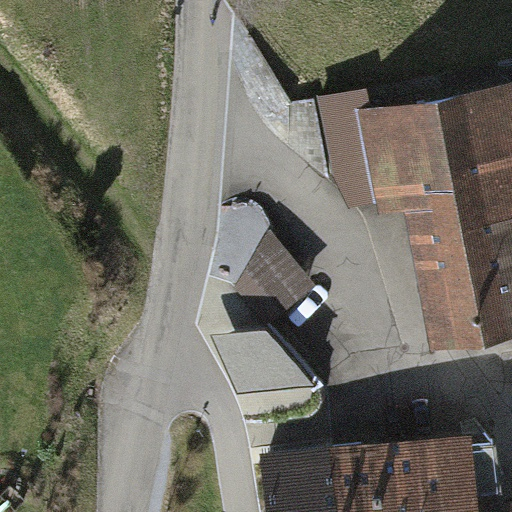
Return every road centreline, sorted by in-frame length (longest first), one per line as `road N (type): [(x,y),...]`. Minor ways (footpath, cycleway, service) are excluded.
road 1 (residential): [(162,363),(194,138),(197,0)]
road 2 (residential): [(244,511),(225,407),(190,368),(162,363)]
road 3 (residential): [(133,511),(162,363)]
